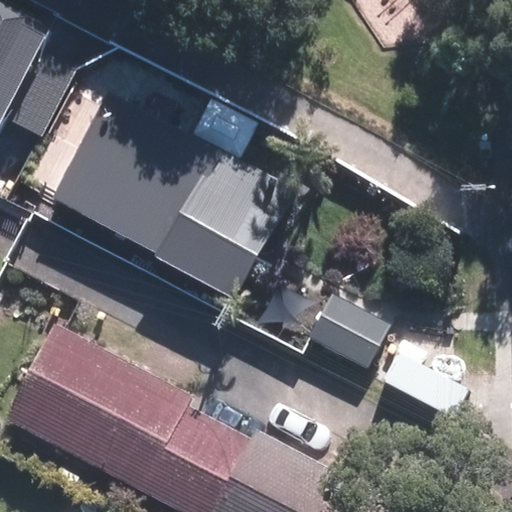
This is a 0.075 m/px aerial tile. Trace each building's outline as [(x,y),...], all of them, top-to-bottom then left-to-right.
[(54,32),(0,2),(0,132),(7,120),(40,136),(78,61),(47,45),(54,32)] [(116,99),(62,199),(243,296),(297,196),(116,99)] [(328,183),(314,205),(322,225),(351,227),(363,203),(352,185),(328,183)] [(336,300),(316,343),(370,368),(390,324),(336,300)] [(366,511),(379,489),(61,319),(10,413),(196,511),(366,511)]
